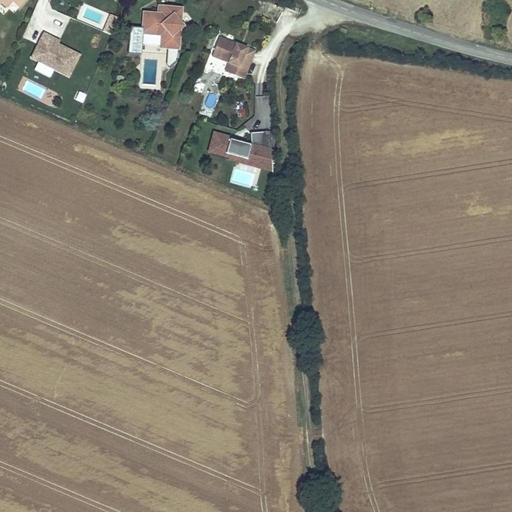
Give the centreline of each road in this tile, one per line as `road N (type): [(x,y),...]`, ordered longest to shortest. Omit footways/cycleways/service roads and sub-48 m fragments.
road 1 (track): [(308,19),(280,72),(319,511)]
road 2 (tertiary): [(511,61),(316,0)]
